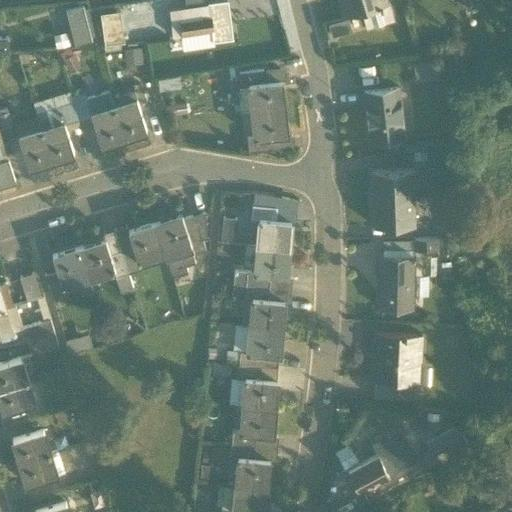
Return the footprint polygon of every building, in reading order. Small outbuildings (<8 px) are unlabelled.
[(84,0),(66,5),(75,39),(93,35),(84,0)] [(231,37),(225,0),(222,0),(207,2),(209,14),(179,19),(182,36),(211,32),(212,39),(231,37)] [(386,0),(340,0),(344,14),(346,13),(368,7),(373,24),(382,21),(377,4),(387,1),(386,0)] [(8,36),(0,37),(0,52),(9,51),(8,36)] [(140,45),(124,47),(125,63),(142,62),(140,45)] [(79,65),(73,52),(63,57),(69,70),(79,65)] [(245,83),(248,110),(282,106),(279,77),(263,78),(262,68),(238,70),(239,84),(245,83)] [(399,85),(364,89),(369,139),(405,135),(399,85)] [(40,125),(50,158),(73,150),(64,121),(76,117),(70,96),(68,89),(32,101),(40,125)] [(83,92),(70,96),(76,117),(90,112),(99,143),(123,135),(111,96),(109,89),(85,97),(83,92)] [(133,89),(111,96),(123,135),(146,128),(133,89)] [(5,104),(0,106),(0,119),(2,126),(11,123),(5,104)] [(285,133),(282,106),(248,110),(251,137),(245,137),(246,150),(271,148),(270,135),(285,133)] [(50,158),(40,125),(17,132),(27,165),(50,158)] [(7,158),(0,160),(0,184),(14,180),(7,158)] [(370,169),(371,197),(413,195),(412,167),(370,169)] [(450,218),(444,194),(436,196),(442,220),(450,218)] [(413,195),(371,197),(373,225),(414,223),(413,195)] [(254,216),(252,243),(289,246),(291,218),(274,216),(275,203),(251,201),(249,216),(254,216)] [(180,214),(154,222),(164,255),(170,274),(187,269),(185,264),(195,261),(192,252),(204,248),(201,237),(206,236),(204,210),(181,217),(180,214)] [(236,217),(222,216),(220,237),(234,238),(236,217)] [(130,246),(120,250),(127,273),(141,268),(139,263),(164,255),(154,222),(125,231),(130,246)] [(413,237),(413,249),(438,249),(438,237),(413,237)] [(104,239),(77,247),(87,279),(113,271),(119,291),(132,287),(127,273),(120,250),(109,253),(104,239)] [(285,286),(289,246),(252,243),(249,271),(233,269),(232,282),(285,286)] [(91,292),(87,279),(77,247),(51,255),(55,269),(44,273),(51,296),(63,292),(65,300),(91,292)] [(378,268),(378,307),(413,307),(413,254),(375,254),(375,268),(378,268)] [(436,256),(423,255),(423,273),(435,273),(436,256)] [(19,276),(27,299),(40,295),(33,272),(19,276)] [(0,281),(0,306),(12,303),(5,280),(0,281)] [(281,327),(285,286),(232,282),(230,297),(243,298),(240,324),(245,324),(281,327)] [(15,302),(12,303),(0,306),(0,331),(22,325),(15,302)] [(22,326),(26,339),(53,331),(49,318),(22,326)] [(278,367),(281,327),(245,324),(244,337),(246,337),(244,352),(238,352),(237,363),(278,367)] [(53,331),(26,339),(30,352),(56,344),(53,331)] [(375,331),(372,396),(413,398),(414,382),(431,382),(432,365),(421,365),(422,334),(375,331)] [(0,361),(0,387),(29,378),(35,377),(27,353),(0,361)] [(274,406),(278,367),(237,363),(235,377),(243,377),(240,404),(274,406)] [(29,381),(29,378),(0,387),(0,399),(3,410),(36,401),(34,397),(43,394),(38,378),(29,381)] [(271,446),(274,406),(240,404),(238,429),(231,428),(230,443),(271,446)] [(457,424),(425,441),(437,462),(468,445),(457,424)] [(511,425),(502,432),(511,446),(511,425)] [(12,439),(18,460),(52,450),(45,428),(12,439)] [(382,464),(422,443),(414,429),(390,442),(385,431),(366,441),(364,443),(362,448),(362,454),(365,460),(347,470),(358,490),(388,474),(382,464)] [(267,484),(271,446),(230,443),(229,457),(235,457),(233,482),(267,484)] [(57,448),(52,450),(18,460),(26,484),(64,472),(60,460),(69,457),(66,448),(58,451),(57,448)] [(264,511),(267,484),(233,482),(231,509),(224,509),(224,511),(264,511)] [(35,510),(35,511),(69,511),(65,501),(35,510)]
